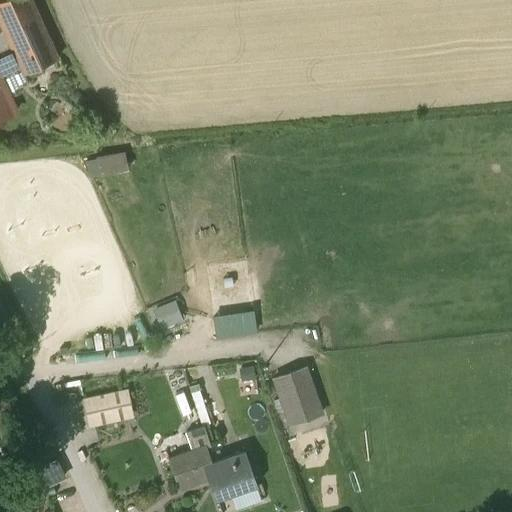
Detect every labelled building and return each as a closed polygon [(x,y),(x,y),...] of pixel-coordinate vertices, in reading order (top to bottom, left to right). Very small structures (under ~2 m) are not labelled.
[(0,0),(0,119),(13,113),(0,85),(0,81),(56,55),(29,0),(0,0)] [(175,299),(154,308),(161,328),(183,319),(175,299)] [(306,365),(272,378),(290,425),(324,412),(306,365)] [(127,388),(82,398),(89,426),(134,417),(127,388)] [(240,427),(165,451),(175,483),(207,472),(217,501),(260,487),(240,427)]
